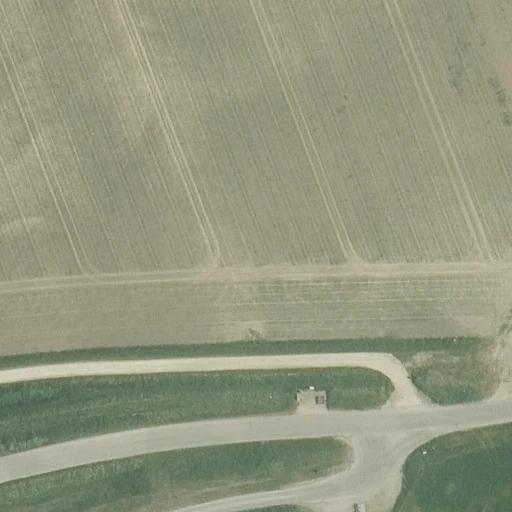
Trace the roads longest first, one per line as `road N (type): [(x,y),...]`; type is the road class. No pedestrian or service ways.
road 1 (unclassified): [(403,425),(388,363),(0,384)]
road 2 (tertiary): [(0,477),(117,449),(403,425)]
road 3 (unclassified): [(206,511),(382,477),(403,425)]
road 4 (track): [(511,333),(479,362),(388,363)]
